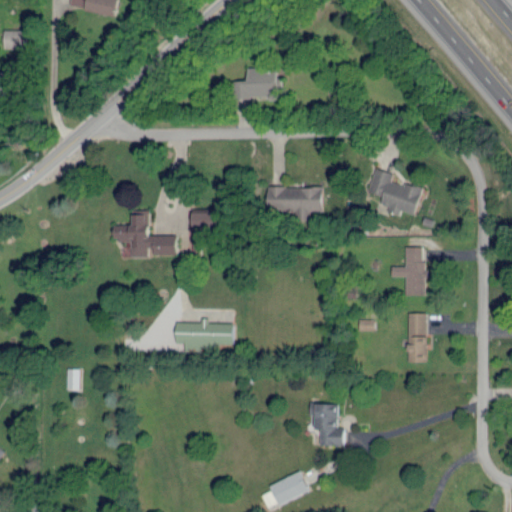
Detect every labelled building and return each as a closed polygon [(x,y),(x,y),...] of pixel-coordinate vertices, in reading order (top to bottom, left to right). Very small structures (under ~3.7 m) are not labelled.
[(69,0),(119,0),(117,14),(116,14),(116,15),(69,4),(69,0)] [(28,31),(5,31),(5,49),(27,50),(28,31)] [(266,68),(266,70),(277,69),(278,75),(283,75),(283,83),(278,84),(278,92),(276,92),(276,95),(273,98),(270,98),(267,96),(267,93),(250,93),(250,97),(234,98),(233,79),(249,78),(248,66),(266,65),(266,68)] [(415,215),(403,210),(401,214),(390,209),(391,205),(382,201),(384,196),(369,190),(378,167),(395,173),(392,181),(405,186),(406,181),(424,188),(415,215)] [(312,221),(297,220),(297,210),(269,210),(270,185),(325,187),(324,211),(312,211),(312,221)] [(149,246),(149,255),(132,255),(132,241),(120,241),(120,237),(114,237),(114,224),(133,224),(133,209),(150,209),(150,234),(178,234),(178,253),(155,254),(155,246),(149,246)] [(194,211),(194,230),(222,229),(221,210),(194,211)] [(406,274),(393,274),(393,264),(406,264),(407,244),(422,244),(422,259),(426,259),(426,267),(429,267),(429,274),(425,274),(425,293),(406,293),(406,274)] [(427,311),(427,332),(416,332),(416,333),(427,334),(427,361),(410,361),(410,311),(427,311)] [(235,322),(211,321),(211,317),(202,317),(202,321),(179,321),(179,342),(189,342),(189,346),(235,347),(235,322)] [(68,388),(81,389),(81,368),(68,368),(68,388)] [(347,427),(345,445),(323,442),(324,428),(314,427),(316,413),(309,413),(310,400),(339,402),(337,426),(347,427)] [(271,484),(281,504),(311,490),(301,470),(271,484)]
